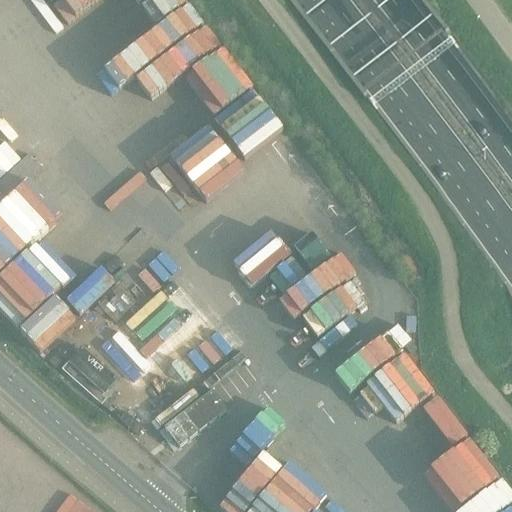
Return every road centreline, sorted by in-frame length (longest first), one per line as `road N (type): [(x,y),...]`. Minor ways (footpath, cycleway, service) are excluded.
road 1 (motorway): [(328,0),(511,243)]
road 2 (unclassified): [(161,511),(0,368)]
road 3 (motorway): [(391,0),(511,162)]
